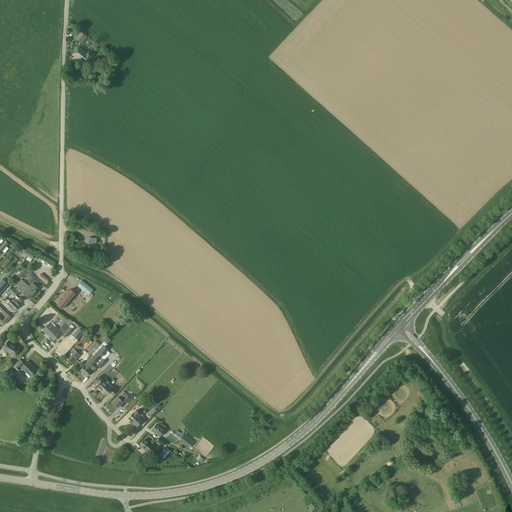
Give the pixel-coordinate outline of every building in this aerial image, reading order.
[(82,44),(87,37),(80,32),(75,39),(82,44)] [(87,54),(79,47),(72,55),(86,65),(93,55),(89,52),(87,54)] [(34,256),(25,251),(23,255),(32,260),(34,256)] [(1,266),(4,268),(11,260),(8,258),(1,266)] [(42,261),(40,264),(49,269),(51,266),(42,261)] [(21,277),(29,269),(26,266),(19,274),(21,277)] [(31,285),(29,287),(23,293),(29,299),(39,289),(36,286),(38,283),(33,278),(28,282),(31,285)] [(0,293),(9,285),(3,279),(0,281),(0,293)] [(23,293),(29,287),(23,280),(18,285),(19,286),(15,289),(19,293),(21,291),(23,293)] [(93,290),(82,280),(77,286),(89,295),(93,290)] [(19,293),(15,289),(14,288),(12,289),(10,288),(8,290),(9,292),(15,297),(16,298),(14,299),(13,298),(10,301),(8,299),(5,302),(7,304),(14,311),(20,305),(16,302),(19,299),(16,296),(19,293)] [(75,293),(70,289),(70,290),(69,291),(67,290),(65,293),(66,294),(65,296),(64,295),(62,298),(63,299),(61,300),(60,299),(58,302),(59,303),(58,305),(57,305),(62,309),(67,303),(69,304),(71,301),(70,299),(75,293),(75,294),(75,293)] [(6,313),(0,306),(0,323),(2,326),(4,324),(5,324),(11,318),(6,313)] [(65,323),(59,329),(56,326),(55,328),(50,324),(49,323),(43,330),(54,341),(61,333),(65,338),(72,330),(65,323)] [(84,332),(79,328),(73,336),(77,340),(84,332)] [(78,345),(74,349),(66,357),(72,363),(80,355),(92,342),(89,339),(82,347),(81,346),(80,347),(78,345)] [(15,356),(20,348),(8,341),(3,349),(15,356)] [(95,341),(87,350),(89,352),(92,354),(100,345),(98,343),(95,341)] [(103,346),(96,354),(86,365),(80,371),(87,377),(92,371),(90,370),(95,364),(100,368),(105,362),(101,358),(108,350),(103,346)] [(20,359),(13,367),(17,372),(20,369),(19,368),(23,364),(24,363),(20,359)] [(30,377),(37,370),(27,361),(21,368),(30,377)] [(112,361),(103,371),(107,374),(116,364),(112,361)] [(15,372),(12,370),(7,377),(11,379),(15,372)] [(101,391),(109,382),(107,380),(102,375),(97,380),(100,383),(97,386),(101,391)] [(109,382),(101,391),(106,395),(109,392),(113,395),(118,390),(114,387),(109,382)] [(126,404),(131,399),(124,392),(113,403),(117,408),(123,402),(126,404)] [(139,400),(136,403),(140,407),(143,404),(145,401),(141,397),(139,400)] [(153,416),(158,412),(155,409),(149,414),(152,417),(153,416)] [(128,418),(133,423),(138,417),(140,414),(143,412),(141,410),(138,413),(136,410),(134,412),(128,418)] [(144,414),(143,412),(140,414),(138,417),(133,423),(137,427),(143,421),(145,419),(142,416),(144,414)] [(166,427),(161,424),(159,426),(156,424),(152,430),(160,436),(165,430),(164,429),(166,427)] [(184,435),(181,433),(178,436),(181,439),(179,441),(189,449),(194,442),(185,434),(184,435)] [(167,443),(159,437),(156,441),(164,447),(167,443)] [(148,452),(153,446),(144,439),(140,446),(148,452)] [(162,450),(158,447),(154,452),(159,456),(163,450),(162,450)] [(312,503),(306,507),(309,511),(310,511),(315,508),(312,503)]
